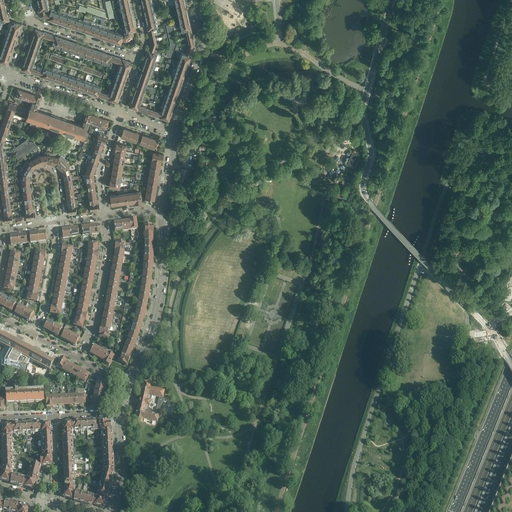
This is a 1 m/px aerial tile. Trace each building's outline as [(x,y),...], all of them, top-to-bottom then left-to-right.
[(48,8),(47,2),(46,0),(37,2),(39,10),(44,9),(48,8)] [(114,18),(110,1),(106,2),(109,19),(114,18)] [(153,11),(151,3),(142,5),(144,13),(153,11)] [(187,12),(185,4),(176,6),(178,14),(187,12)] [(132,14),(131,9),(130,5),(121,7),(123,16),(132,14)] [(88,6),(87,8),(87,11),(104,17),(106,13),(88,6)] [(49,15),(45,13),(44,9),(39,10),(41,16),(48,19),(49,15)] [(56,22),(59,13),(51,10),(49,15),(48,19),(56,22)] [(9,20),(7,11),(0,13),(0,20),(0,22),(9,20)] [(155,19),(153,11),(144,13),(146,21),(155,19)] [(189,20),(187,12),(178,14),(180,22),(189,20)] [(64,24),(67,16),(59,13),(56,22),(64,24)] [(134,22),(132,14),(123,16),(125,24),(134,22)] [(72,27),(75,18),(67,16),(64,24),(72,27)] [(80,30),(83,21),(75,18),(72,27),(80,30)] [(157,27),(155,19),(146,21),(148,29),(153,28),(157,27)] [(191,28),(189,20),(180,22),(182,30),(183,30),(191,28)] [(18,32),(21,24),(12,21),(10,29),(18,32)] [(88,33),(91,24),(83,21),(80,30),(88,33)] [(136,30),(134,22),(125,24),(127,32),(132,31),(136,30)] [(96,36),(99,27),(91,24),(88,33),(96,36)] [(175,44),(171,24),(166,25),(170,44),(166,56),(170,58),(175,44)] [(104,38),(107,30),(99,27),(96,36),(104,38)] [(193,36),(191,28),(183,30),(185,38),(188,37),(193,36)] [(16,40),(18,33),(18,32),(10,29),(7,37),(16,40)] [(42,36),(44,32),(35,29),(32,37),(41,40),(43,36),(42,36)] [(112,41),(115,32),(107,30),(104,38),(112,41)] [(126,41),(133,35),(132,31),(127,32),(124,33),(123,35),(122,40),(126,41)] [(54,40),(55,36),(44,32),(42,36),(43,36),(54,40)] [(123,35),(115,32),(112,41),(120,44),(122,40),(123,35)] [(13,48),(15,41),(16,40),(7,37),(4,45),(13,48)] [(38,48),(41,40),(32,37),(30,45),(38,48)] [(153,51),(154,49),(156,43),(155,38),(150,39),(151,42),(145,58),(154,61),(157,53),(153,51)] [(10,56),(12,49),(13,48),(4,45),(1,53),(10,56)] [(36,56),(38,48),(30,45),(27,53),(36,56)] [(191,56),(194,47),(189,46),(187,52),(183,50),(182,53),(191,56)] [(0,61),(7,64),(10,56),(1,53),(0,56),(0,57),(0,56),(0,61)] [(33,64),(36,56),(27,53),(24,61),(33,64)] [(188,64),(191,56),(182,53),(179,61),(188,64)] [(103,72),(84,65),(52,54),(50,59),(101,77),(103,72)] [(123,59),(114,56),(107,54),(104,62),(108,64),(110,59),(121,63),(123,59)] [(151,69),(154,61),(145,58),(143,66),(151,69)] [(129,70),(131,62),(123,59),(121,63),(120,67),(129,70)] [(32,68),(33,64),(24,61),(21,69),(30,72),(31,68),(32,68)] [(185,72),(188,64),(179,61),(177,69),(185,72)] [(149,77),(151,69),(143,66),(140,74),(149,77)] [(49,79),(52,70),(44,67),(43,72),(41,76),(49,79)] [(126,78),(129,70),(120,67),(117,75),(126,78)] [(43,72),(32,68),(31,68),(30,72),(41,76),(43,72)] [(183,80),(185,72),(177,69),(174,77),(183,80)] [(57,82),(60,73),(52,70),(49,79),(57,82)] [(65,84),(68,76),(60,73),(57,82),(65,84)] [(146,85),(149,77),(140,74),(137,82),(146,85)] [(123,86),(126,78),(117,75),(114,83),(123,86)] [(73,87),(76,78),(68,76),(65,84),(73,87)] [(180,88),(183,80),(174,77),(171,85),(180,88)] [(81,90),(84,81),(76,78),(73,87),(81,90)] [(89,93),(93,84),(84,81),(81,90),(89,93)] [(143,93),(146,85),(137,82),(134,90),(143,93)] [(120,94),(123,86),(114,83),(111,91),(120,94)] [(99,91),(101,87),(93,84),(89,93),(98,95),(99,91)] [(177,96),(180,88),(171,85),(168,93),(177,96)] [(20,98),(23,90),(21,90),(18,89),(16,94),(15,93),(14,95),(18,96),(18,97),(20,98)] [(140,101),(143,93),(134,90),(132,98),(140,101)] [(110,95),(99,91),(98,95),(109,99),(110,95)] [(117,102),(120,94),(111,91),(110,95),(109,99),(117,102)] [(174,104),(177,96),(168,93),(165,101),(174,104)] [(36,109),(41,96),(36,95),(33,102),(33,101),(32,103),(31,103),(30,108),(36,110),(37,110),(37,109),(36,109)] [(139,105),(140,101),(132,98),(129,106),(137,109),(139,105)] [(15,109),(17,104),(9,102),(7,101),(6,105),(8,106),(8,107),(15,109)] [(171,112),(174,104),(165,101),(163,109),(171,112)] [(150,109),(139,105),(137,109),(149,113),(150,109)] [(59,130),(62,121),(63,119),(62,119),(55,117),(55,115),(51,114),(51,115),(36,110),(30,108),(26,118),(49,126),(48,130),(49,131),(49,132),(57,135),(58,134),(59,134),(60,130),(59,130)] [(161,113),(150,109),(149,113),(160,117),(161,113)] [(169,120),(171,112),(163,109),(161,113),(160,117),(169,120)] [(88,121),(91,114),(86,112),(81,125),(81,124),(81,125),(81,126),(87,128),(89,123),(88,123),(89,121),(88,121)] [(87,128),(81,126),(66,120),(66,119),(62,118),(62,119),(63,119),(62,121),(59,130),(60,130),(84,138),(87,128)] [(128,140),(131,131),(126,129),(126,128),(124,128),(123,128),(124,128),(122,133),(120,133),(119,135),(128,139),(128,140)] [(137,138),(139,133),(137,132),(137,133),(131,131),(128,140),(129,140),(129,139),(138,142),(139,139),(137,138)] [(107,140),(108,136),(106,136),(107,135),(99,133),(96,142),(103,145),(105,140),(107,140)] [(147,146),(150,137),(144,135),(142,134),(141,139),(139,139),(138,142),(147,145),(146,146),(147,146)] [(156,145),(158,140),(158,139),(156,139),(150,137),(147,146),(148,145),(157,149),(158,146),(156,145)] [(18,158),(36,145),(33,142),(32,143),(31,142),(29,143),(27,140),(15,148),(18,151),(16,152),(17,154),(16,155),(18,158)] [(125,151),(126,145),(116,143),(115,150),(116,150),(125,151)] [(360,156),(361,152),(354,149),(347,164),(355,167),(360,155),(360,156)] [(162,160),(163,154),(153,152),(152,159),(161,160),(162,160)] [(63,163),(60,160),(61,159),(59,158),(55,165),(56,166),(57,165),(59,167),(63,163)] [(38,165),(34,159),(31,161),(30,161),(29,162),(35,168),(36,167),(35,166),(38,165)] [(160,166),(160,162),(161,160),(152,159),(153,159),(151,167),(160,168),(160,166)] [(35,168),(29,162),(27,164),(28,164),(26,167),(32,171),(33,168),(34,169),(35,168)] [(68,167),(67,165),(66,165),(63,163),(59,167),(61,169),(61,170),(61,171),(68,167)] [(158,176),(159,170),(160,170),(160,168),(151,167),(150,174),(158,176)] [(157,181),(158,176),(150,174),(149,182),(157,184),(158,181),(157,181)] [(341,179),(336,175),(332,179),(336,183),(341,179)] [(155,192),(156,186),(157,186),(157,184),(149,182),(147,190),(155,192)] [(154,197),(155,192),(147,190),(146,198),(145,200),(148,201),(148,199),(154,200),(155,200),(155,198),(154,197)] [(135,201),(134,193),(126,194),(127,203),(130,203),(130,202),(135,201)] [(127,203),(126,194),(118,196),(119,203),(125,203),(127,203)] [(119,203),(118,196),(110,197),(110,196),(108,196),(108,199),(110,199),(111,205),(113,205),(113,204),(119,203)] [(99,209),(99,205),(98,205),(97,202),(89,203),(90,211),(98,209),(99,209)] [(77,212),(76,205),(68,206),(68,209),(67,209),(67,213),(69,213),(77,212)] [(36,217),(35,213),(34,213),(33,210),(25,211),(26,219),(34,218),(34,217),(36,217)] [(12,221),(12,219),(11,213),(4,214),(4,217),(3,217),(3,221),(5,221),(5,222),(12,221)] [(130,221),(127,221),(127,222),(122,223),(123,231),(130,230),(131,230),(130,221)] [(123,231),(122,223),(116,223),(113,223),(114,223),(114,229),(112,229),(113,232),(115,232),(123,231)] [(98,231),(97,225),(98,225),(95,225),(95,226),(89,227),(90,235),(98,234),(101,234),(100,231),(98,231)] [(154,233),(153,225),(144,226),(145,233),(144,233),(144,234),(153,233),(153,234),(154,233)] [(90,235),(89,227),(83,228),(83,227),(81,227),(81,228),(82,233),(80,233),(81,236),(83,236),(90,235)] [(78,233),(78,228),(76,228),(76,229),(70,229),(71,237),(79,236),(79,237),(81,236),(80,233),(78,233)] [(71,237),(70,229),(64,230),(61,230),(62,230),(62,236),(60,236),(61,239),(63,239),(63,238),(71,237)] [(46,238),(45,232),(46,232),(43,232),(43,233),(37,234),(38,242),(46,241),(49,241),(48,238),(46,238)] [(153,241),(152,236),(153,236),(153,234),(153,233),(144,234),(145,241),(144,241),(144,242),(153,241)] [(26,240),(26,235),(26,234),(24,235),(18,236),(19,244),(27,243),(27,244),(29,243),(28,240),(26,240)] [(38,242),(37,234),(31,234),(29,234),(30,239),(28,240),(29,243),(31,243),(38,242)] [(19,244),(18,236),(12,237),(12,236),(9,237),(10,237),(10,243),(8,243),(9,246),(11,246),(11,245),(19,244)] [(97,252),(97,247),(98,247),(98,245),(99,245),(99,242),(97,242),(97,244),(89,244),(89,252),(97,252)] [(123,251),(125,244),(116,242),(115,250),(124,252),(124,251),(123,251)] [(71,255),(72,248),(62,247),(61,253),(62,253),(71,255)] [(153,257),(153,252),(153,249),(145,249),(145,257),(144,256),(144,257),(153,257)] [(122,260),(124,252),(115,250),(114,250),(116,251),(115,256),(114,256),(114,258),(122,260)] [(45,260),(46,256),(46,253),(37,251),(36,258),(44,259),(45,260)] [(152,263),(153,257),(144,257),(144,258),(145,258),(144,261),(144,265),(153,265),(153,263),(152,263)] [(121,268),(122,260),(114,258),(113,261),(114,261),(113,266),(121,268)] [(152,273),(152,268),(153,268),(153,265),(144,265),(144,268),(144,272),(143,272),(143,273),(152,273)] [(119,276),(121,268),(113,266),(112,272),(111,272),(111,274),(119,276)] [(151,279),(152,273),(143,273),(144,273),(143,277),(143,280),(151,281),(152,279),(151,279)] [(118,283),(119,276),(111,274),(110,276),(111,276),(110,282),(118,283)] [(150,289),(150,284),(151,284),(151,281),(143,280),(142,284),(142,287),(141,287),(141,288),(150,289)] [(116,291),(118,283),(110,282),(109,288),(108,287),(108,290),(116,291)] [(149,295),(150,289),(141,288),(142,289),(141,292),(140,296),(149,297),(149,295)] [(115,299),(116,291),(108,290),(107,292),(108,292),(107,298),(115,299)] [(0,305),(5,308),(8,301),(1,297),(2,297),(0,295),(0,305)] [(147,305),(148,299),(148,300),(149,297),(140,296),(139,301),(139,303),(138,302),(138,303),(147,305)] [(113,307),(115,299),(107,298),(106,303),(105,303),(105,305),(113,307)] [(16,308),(17,305),(15,304),(8,301),(5,308),(10,311),(12,312),(14,307),(16,308)] [(146,311),(147,305),(138,303),(138,304),(139,304),(138,305),(138,308),(137,311),(146,313),(146,311)] [(22,317),(26,310),(19,306),(17,305),(16,308),(17,309),(15,314),(14,313),(14,314),(16,315),(17,314),(22,317)] [(112,315),(113,307),(105,305),(104,308),(105,308),(104,313),(112,315)] [(60,315),(61,309),(52,308),(51,307),(50,314),(60,315)] [(34,317),(35,315),(33,314),(26,310),(22,317),(27,320),(29,322),(29,321),(32,316),(34,317)] [(143,320),(144,315),(145,315),(146,313),(137,311),(136,315),(135,318),(134,317),(134,318),(143,320)] [(86,321),(88,314),(87,314),(78,313),(78,316),(77,318),(84,321),(86,321)] [(111,323),(112,315),(104,313),(103,319),(102,319),(102,321),(111,323)] [(83,326),(84,322),(84,321),(77,318),(74,326),(82,328),(81,331),(83,331),(84,329),(83,328),(83,326)] [(141,326),(143,320),(134,318),(134,319),(135,319),(134,322),(133,326),(141,328),(142,326),(141,326)] [(51,333),(55,326),(48,322),(48,321),(46,320),(44,323),(46,324),(43,329),(45,330),(46,330),(51,333)] [(109,330),(111,323),(102,321),(102,323),(102,324),(101,329),(100,329),(109,331),(110,331),(109,330)] [(62,333),(63,330),(62,329),(55,326),(51,333),(56,335),(56,336),(58,337),(60,332),(62,333)] [(138,336),(140,330),(141,331),(141,328),(133,326),(132,329),(131,333),(130,332),(130,333),(138,336)] [(46,356),(27,346),(27,345),(25,344),(24,344),(23,345),(5,335),(6,332),(7,332),(1,328),(0,328),(0,344),(10,350),(13,351),(24,357),(30,360),(49,371),(53,364),(55,360),(56,358),(54,357),(54,356),(53,356),(53,357),(47,353),(47,354),(46,356)] [(107,339),(108,331),(109,331),(100,329),(99,337),(107,339)] [(68,342),(72,335),(65,331),(63,330),(62,333),(63,334),(61,338),(61,339),(63,340),(63,339),(68,342)] [(136,341),(138,336),(130,333),(129,333),(130,334),(129,336),(128,341),(136,344),(137,341),(136,341)] [(80,342),(81,339),(79,338),(79,339),(72,335),(68,342),(73,345),(75,346),(78,341),(80,342)] [(133,351),(135,345),(135,346),(136,344),(128,341),(127,344),(125,347),(124,347),(133,351)] [(97,357),(101,350),(94,347),(94,346),(92,345),(91,348),(92,349),(90,354),(89,354),(91,355),(92,355),(97,357)] [(130,356),(133,351),(124,347),(124,348),(125,348),(122,355),(122,354),(122,355),(130,359),(130,358),(131,356),(130,356)] [(13,351),(10,350),(3,362),(2,362),(1,370),(26,375),(28,367),(26,367),(30,360),(24,357),(23,361),(11,354),(13,351)] [(104,362),(108,353),(107,354),(101,350),(97,357),(102,360),(102,361),(104,362)] [(109,366),(114,356),(108,353),(104,362),(103,363),(109,366)] [(127,366),(130,359),(131,358),(130,358),(130,359),(122,355),(121,355),(122,356),(119,362),(127,366)] [(64,371),(68,363),(68,362),(61,359),(59,362),(57,366),(64,370),(63,371),(64,371)] [(71,374),(75,367),(70,365),(70,364),(68,363),(64,371),(63,371),(64,372),(64,371),(71,374)] [(78,379),(82,370),(80,369),(80,370),(75,367),(71,374),(77,378),(77,379),(78,379)] [(85,382),(89,375),(84,372),(82,370),(78,379),(79,378),(85,382)] [(105,388),(106,381),(97,379),(97,381),(98,381),(97,386),(105,388)] [(148,413),(152,396),(160,397),(162,398),(164,392),(149,388),(150,384),(144,382),(140,400),(141,401),(140,403),(139,403),(135,422),(141,423),(143,418),(157,422),(158,415),(156,415),(148,413)] [(44,402),(43,389),(19,390),(19,387),(15,387),(15,390),(6,391),(6,404),(19,404),(19,403),(44,402)] [(77,405),(76,395),(76,396),(68,397),(69,405),(75,405),(77,405)] [(87,401),(87,396),(77,396),(77,395),(76,395),(77,405),(79,405),(79,404),(85,404),(85,401),(87,401)] [(61,406),(60,396),(60,397),(52,397),(53,406),(59,405),(59,406),(61,406)] [(69,405),(68,397),(61,397),(61,396),(60,396),(61,406),(63,406),(63,405),(69,405)] [(160,397),(156,415),(158,415),(161,416),(165,398),(162,398),(160,397)] [(74,429),(74,423),(72,423),(72,422),(63,423),(63,432),(64,432),(64,434),(70,434),(70,433),(70,432),(72,432),(73,431),(73,429),(74,429)] [(50,433),(50,423),(41,424),(39,424),(39,431),(40,431),(40,433),(42,434),(43,434),(43,435),(50,435),(50,433)] [(111,432),(111,428),(112,428),(112,427),(111,427),(112,426),(112,425),(111,424),(106,425),(106,423),(105,423),(103,423),(101,423),(99,424),(99,428),(101,428),(101,430),(102,432),(104,432),(104,433),(112,432),(111,432)] [(13,432),(13,426),(11,426),(11,425),(2,426),(3,435),(3,437),(10,436),(10,435),(11,435),(13,434),(12,432),(13,432)] [(52,465),(51,456),(51,454),(44,454),(44,455),(43,455),(41,457),(41,458),(40,458),(40,465),(43,465),(52,465)] [(13,471),(12,465),(14,465),(13,462),(12,462),(3,463),(3,470),(9,471),(10,471),(13,471)] [(39,473),(41,466),(31,464),(30,468),(29,468),(29,470),(39,473)] [(12,476),(11,476),(12,475),(10,472),(9,472),(9,471),(3,470),(3,471),(2,471),(1,476),(0,476),(0,477),(0,480),(3,481),(4,481),(9,483),(9,482),(10,483),(12,476)] [(37,479),(39,473),(29,470),(28,472),(29,472),(28,476),(29,477),(36,478),(37,479)] [(112,479),(113,474),(114,472),(104,470),(104,473),(102,473),(101,476),(102,476),(112,479)] [(16,486),(19,475),(17,475),(16,476),(13,475),(12,476),(10,483),(10,484),(16,486)] [(23,487),(23,486),(25,480),(25,478),(21,477),(21,476),(19,475),(16,486),(23,487)] [(110,485),(112,479),(102,476),(101,480),(100,480),(100,482),(101,482),(110,485)] [(35,485),(36,480),(35,480),(36,478),(29,477),(29,478),(28,477),(26,478),(26,480),(25,480),(23,486),(25,486),(25,487),(30,488),(34,489),(35,486),(35,485)] [(108,491),(110,485),(101,482),(100,486),(99,486),(98,488),(108,491)] [(75,493),(75,492),(74,489),(72,489),(73,488),(66,486),(66,488),(65,488),(64,493),(63,497),(67,498),(72,500),(72,499),(74,500),(75,493)] [(107,497),(108,491),(98,488),(97,490),(98,490),(97,495),(99,495),(105,497),(107,497)] [(80,503),(82,493),(82,492),(80,492),(80,493),(76,492),(75,493),(74,500),(73,501),(80,503)] [(86,504),(89,494),(86,493),(86,495),(82,493),(80,503),(86,504)] [(92,504),(94,498),(94,497),(90,496),(91,494),(89,494),(86,504),(92,506),(92,504)] [(104,504),(105,499),(105,497),(99,495),(99,496),(97,496),(95,497),(95,498),(94,498),(92,504),(94,505),(99,507),(103,508),(104,504)] [(9,511),(12,503),(5,501),(5,503),(3,509),(3,511),(7,511),(6,511),(9,511)] [(15,511),(17,506),(18,505),(12,503),(9,511),(15,511)]
